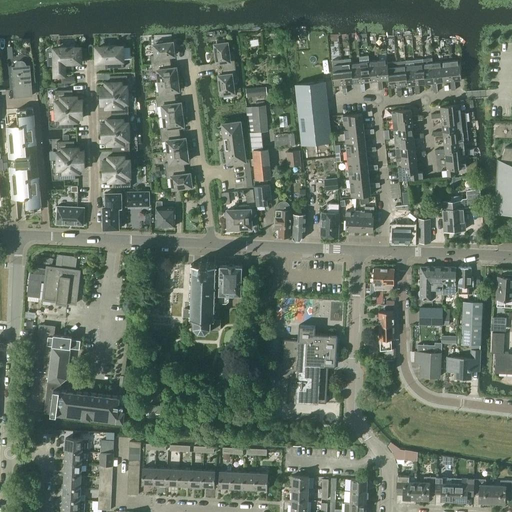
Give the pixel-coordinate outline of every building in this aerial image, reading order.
[(222,62),(222,68),(235,66),(233,51),(229,52),(227,42),(225,42),(225,39),(216,40),(216,43),(214,44),(214,46),(213,46),(214,52),(215,52),(217,62),(222,62)] [(150,56),(151,64),(170,61),(170,55),(174,55),(174,50),(176,50),(174,41),(163,43),(162,41),(155,42),(155,44),(154,44),(155,55),(150,56)] [(105,68),(123,67),(123,47),(117,47),(117,46),(101,46),(101,48),(96,48),(96,58),(98,58),(99,62),(105,61),(105,68)] [(53,50),(46,50),(47,59),(54,59),(54,75),(65,75),(65,69),(73,68),(73,62),(81,62),(81,49),(75,49),(75,47),(59,47),(59,49),(53,50)] [(369,55),(360,56),(363,81),(365,81),(371,80),(369,55)] [(383,83),(383,79),(380,79),(378,60),(370,61),(369,55),(371,80),(378,80),(379,84),(383,83)] [(360,62),(351,62),(353,82),(360,81),(361,86),(365,85),(365,81),(363,81),(360,56),(360,62)] [(351,57),(342,58),(344,83),(347,83),(353,82),(351,62),(351,57)] [(432,57),(423,58),(426,83),(433,82),(433,87),(438,86),(437,82),(435,82),(433,62),(432,57)] [(342,58),(333,59),(333,64),(335,84),(342,83),(343,88),(347,88),(347,83),(344,83),(342,58)] [(414,59),(415,64),(417,84),(419,83),(426,82),(423,58),(414,59)] [(383,79),(389,78),(390,78),(388,62),(388,59),(378,60),(380,79),(383,79)] [(417,84),(415,64),(414,59),(405,60),(408,84),(415,83),(415,89),(420,88),(419,83),(417,84)] [(460,59),(451,60),(453,80),(455,79),(462,79),(460,59)] [(399,85),(401,85),(408,84),(405,60),(396,61),(399,85)] [(451,60),(442,61),(444,81),(450,80),(451,85),(456,84),(455,79),(453,80),(451,60)] [(12,67),(14,90),(14,97),(32,96),(30,66),(27,66),(26,64),(25,62),(23,61),(19,62),(17,63),(16,65),(16,67),(12,67)] [(157,70),(159,81),(179,78),(178,71),(176,72),(176,67),(171,67),(170,61),(151,64),(152,71),(157,70)] [(397,86),(397,90),(402,90),(401,85),(399,85),(396,61),(388,62),(390,78),(389,78),(390,86),(397,86)] [(442,61),(433,62),(435,82),(437,82),(444,81),(442,61)] [(235,66),(222,68),(223,74),(218,75),(220,85),(219,85),(219,92),(220,91),(221,94),(223,93),(223,96),(232,95),(232,92),(234,92),(233,82),(237,81),(235,66)] [(105,86),(100,86),(100,95),(127,94),(127,75),(110,75),(110,82),(105,82),(105,86)] [(155,92),(156,99),(175,97),(174,91),(179,90),(178,85),(180,85),(179,78),(159,81),(160,92),(155,92)] [(296,84),(295,84),(302,144),(331,141),(325,81),(324,81),(325,85),(296,89),(296,84)] [(266,87),(246,89),(246,97),(267,95),(266,87)] [(72,89),(55,90),(55,109),(83,108),(82,99),(77,99),(77,96),(72,96),(72,89)] [(111,107),(111,113),(128,112),(127,94),(100,95),(100,103),(106,103),(106,107),(111,107)] [(162,106),(163,116),(184,114),(183,107),(181,107),(180,102),(176,103),(175,97),(156,99),(157,106),(162,106)] [(441,113),(436,114),(436,118),(441,117),(441,115),(465,113),(465,112),(460,113),(459,104),(440,106),(441,113)] [(266,105),(246,107),(246,109),(248,132),(261,131),(268,130),(266,105)] [(83,108),(55,109),(56,128),(73,127),(73,121),(78,121),(77,117),(83,117),(83,108)] [(24,197),(26,213),(36,212),(35,205),(41,205),(39,176),(29,177),(28,166),(31,165),(31,163),(32,163),(31,157),(31,155),(27,155),(26,144),(36,143),(33,114),(27,115),(27,109),(17,110),(18,126),(8,127),(10,150),(14,150),(14,157),(17,157),(17,166),(15,166),(16,174),(12,174),(14,198),(20,197),(24,197)] [(411,109),(392,111),(393,120),(412,118),(411,116),(411,109)] [(101,123),(101,131),(129,131),(128,112),(111,113),(111,119),(106,119),(107,123),(101,123)] [(465,113),(441,115),(441,117),(442,124),(466,122),(465,113)] [(160,128),(161,135),(180,132),(179,126),(184,125),(183,121),(185,120),(184,114),(163,116),(165,127),(160,128)] [(362,114),(342,116),(343,125),(363,123),(362,114)] [(412,118),(393,120),(394,129),(413,127),(412,120),(417,119),(416,115),(411,116),(412,118)] [(222,123),(227,163),(245,160),(240,121),(222,123)] [(442,130),(437,131),(438,135),(443,135),(443,133),(467,130),(466,122),(442,124),(442,130)] [(363,123),(343,125),(344,134),(364,132),(364,129),(363,123)] [(413,127),(394,129),(395,138),(414,136),(413,134),(413,127)] [(364,132),(344,134),(345,143),(365,141),(364,134),(369,133),(369,129),(364,129),(364,132)] [(467,130),(443,133),(443,135),(444,142),(468,140),(467,130)] [(129,131),(101,131),(102,140),(107,140),(107,144),(112,144),(112,149),(112,150),(129,149),(129,131)] [(248,132),(248,133),(250,149),(263,148),(261,131),(248,132)] [(166,141),(168,152),(189,149),(188,142),(186,142),(185,137),(180,138),(180,132),(161,135),(162,142),(166,141)] [(274,138),(275,146),(295,145),(294,133),(288,134),(288,137),(274,138)] [(414,136),(395,138),(396,147),(414,145),(414,138),(419,138),(418,133),(413,134),(414,136)] [(444,148),(439,149),(440,153),(445,153),(445,151),(464,149),(463,141),(468,140),(444,142),(444,148)] [(74,141),(57,141),(57,160),(84,159),(84,150),(79,151),(78,147),(74,147),(74,141)] [(365,141),(345,143),(346,152),(366,150),(365,147),(365,141)] [(414,145),(396,147),(397,156),(415,154),(415,152),(414,145)] [(511,146),(506,146),(501,159),(498,158),(494,213),(511,213),(511,146)] [(366,150),(346,152),(347,161),(366,159),(366,151),(371,151),(370,147),(365,147),(366,150)] [(263,148),(250,149),(250,152),(252,151),(255,179),(271,178),(268,148),(263,148)] [(102,160),(103,168),(130,167),(129,149),(112,150),(112,155),(108,156),(108,159),(102,160)] [(164,163),(165,170),(184,167),(183,161),(188,161),(188,156),(190,156),(189,149),(168,152),(169,162),(164,163)] [(464,149),(445,151),(445,153),(446,160),(465,158),(465,156),(464,149)] [(299,150),(287,152),(288,166),(300,164),(299,150)] [(415,154),(397,156),(398,165),(416,163),(416,156),(421,156),(420,151),(415,152),(415,154)] [(447,169),(442,169),(442,175),(454,174),(454,168),(466,167),(465,160),(465,158),(446,160),(447,169)] [(84,159),(57,160),(58,179),(75,178),(75,172),(79,172),(79,168),(85,168),(84,159)] [(366,159),(347,161),(348,169),(367,167),(367,165),(366,159)] [(244,162),(247,187),(252,187),(249,162),(244,162)] [(416,163),(398,165),(399,180),(423,177),(422,172),(417,172),(416,163)] [(367,167),(348,169),(349,178),(368,176),(368,169),(373,169),(372,164),(367,165),(367,167)] [(184,167),(165,170),(166,178),(171,178),(173,188),(184,187),(184,188),(190,187),(189,186),(193,186),(192,177),(190,178),(190,173),(185,173),(184,167)] [(113,181),(114,187),(131,187),(130,168),(103,168),(103,177),(109,177),(109,181),(113,181)] [(368,176),(349,178),(350,187),(369,185),(369,183),(368,176)] [(324,179),(325,189),(338,188),(337,178),(324,179)] [(369,185),(350,187),(351,197),(370,195),(370,188),(375,187),(374,182),(369,183),(369,185)] [(255,186),(257,207),(265,206),(265,204),(268,204),(267,199),(272,198),(270,184),(255,186)] [(452,196),(451,196),(451,201),(452,201),(455,230),(465,229),(464,207),(476,206),(476,205),(478,205),(482,205),(481,203),(478,203),(476,203),(475,189),(466,190),(466,198),(462,198),(462,196),(452,196)] [(149,191),(126,192),(126,206),(149,205),(149,191)] [(106,206),(103,206),(103,208),(103,213),(103,229),(119,228),(118,207),(121,207),(121,192),(114,192),(105,193),(106,206)] [(156,207),(156,226),(167,226),(168,227),(172,227),(173,226),(175,226),(175,207),(162,207),(162,201),(156,201),(156,207)] [(278,235),(290,236),(291,210),(288,210),(289,207),(288,204),(286,202),(283,201),(280,202),(278,204),(277,207),(277,209),(275,209),(275,228),(278,228),(278,235)] [(455,230),(452,201),(442,202),(443,208),(442,208),(444,230),(455,230)] [(321,235),(337,236),(339,203),(327,202),(326,212),(322,212),(321,235)] [(238,205),(239,209),(240,230),(246,230),(246,228),(251,227),(250,209),(247,209),(247,204),(238,205)] [(57,206),(56,224),(83,225),(84,207),(57,206)] [(365,206),(364,211),(365,211),(365,230),(373,231),(374,206),(365,206)] [(240,230),(239,209),(227,210),(227,211),(224,212),(224,217),(227,217),(228,229),(233,228),(233,230),(240,230)] [(345,230),(355,230),(355,211),(346,210),(345,230)] [(355,230),(365,230),(365,211),(364,211),(355,211),(355,230)] [(293,237),(295,240),(300,240),(302,237),(304,237),(305,213),(294,213),(293,237)] [(419,218),(419,242),(430,243),(430,218),(419,218)] [(392,242),(394,242),(400,242),(404,242),(412,242),(412,227),(392,227),(392,242)] [(56,264),(55,267),(61,268),(61,265),(74,266),(75,267),(77,257),(63,255),(57,254),(56,260),(56,264)] [(192,277),(192,284),(190,284),(190,285),(192,285),(191,292),(190,292),(190,293),(191,293),(191,300),(190,300),(190,301),(191,301),(191,308),(189,308),(183,308),(183,316),(189,317),(191,317),(190,317),(193,318),(193,319),(190,319),(190,324),(193,324),(193,326),(198,332),(205,332),(208,328),(210,328),(210,330),(218,330),(218,328),(220,328),(221,319),(218,318),(219,298),(222,301),(226,301),(228,299),(229,293),(241,294),(242,265),(241,265),(241,266),(234,265),(228,265),(221,265),(220,265),(217,265),(215,265),(215,263),(214,263),(214,264),(213,264),(213,265),(211,265),(208,264),(208,263),(209,263),(209,262),(208,262),(208,260),(207,260),(207,261),(201,261),(201,260),(200,260),(200,261),(198,261),(198,263),(200,263),(200,264),(195,264),(194,264),(194,262),(192,262),(192,263),(191,263),(191,264),(193,264),(192,268),(191,268),(191,269),(192,269),(192,276),(191,276),(191,277),(192,277)] [(45,278),(43,299),(51,300),(56,300),(56,302),(67,303),(67,302),(76,303),(79,270),(61,268),(55,267),(47,266),(46,268),(34,267),(33,273),(29,273),(27,295),(39,297),(41,278),(45,278)] [(420,266),(420,297),(432,298),(432,292),(433,266),(432,266),(428,266),(420,266)] [(443,266),(433,266),(432,292),(443,293),(443,266)] [(443,266),(443,293),(455,293),(456,266),(455,266),(450,266),(448,266),(443,266)] [(458,267),(458,293),(468,293),(468,287),(470,287),(470,286),(473,286),(473,280),(471,280),(471,267),(458,267)] [(365,283),(365,292),(375,292),(375,290),(383,290),(383,268),(373,268),(373,277),(372,278),(372,281),(373,282),(373,283),(365,283)] [(383,268),(383,290),(391,290),(391,284),(394,284),(394,283),(395,282),(395,278),(394,278),(394,268),(383,268)] [(511,275),(505,275),(504,277),(498,277),(497,299),(511,299),(511,275)] [(462,343),(471,343),(471,350),(471,356),(471,358),(447,357),(447,371),(455,371),(455,377),(471,378),(471,363),(479,364),(480,356),(481,344),(482,302),(463,301),(463,303),(462,343)] [(442,320),(442,309),(442,307),(420,307),(419,324),(442,324),(442,320)] [(393,310),(379,311),(379,325),(393,324),(393,322),(394,321),(394,317),(393,317),(393,310)] [(118,408),(120,395),(74,390),(60,388),(61,381),(67,377),(71,347),(79,348),(80,339),(71,338),(72,335),(63,334),(53,333),(54,326),(39,324),(31,397),(45,402),(44,407),(44,411),(123,421),(124,409),(118,408)] [(393,324),(379,325),(380,339),(380,349),(392,349),(391,338),(394,338),(394,331),(395,331),(394,327),(394,326),(393,324)] [(288,377),(287,401),(326,403),(328,358),(336,358),(336,356),(337,334),(315,333),(315,326),(299,325),(298,339),(296,339),(296,337),(291,337),(291,339),(283,338),(282,361),(275,361),(274,377),(282,378),(282,377),(288,377)] [(492,338),(491,351),(493,351),(495,351),(495,354),(494,373),(496,373),(511,373),(511,353),(507,353),(505,353),(503,353),(504,339),(492,338)] [(417,344),(417,351),(440,352),(441,352),(441,342),(434,342),(434,344),(417,344)] [(421,363),(420,375),(439,376),(440,356),(440,352),(415,351),(415,363),(421,363)] [(148,404),(146,416),(162,418),(163,413),(164,406),(148,404)] [(268,404),(267,419),(276,420),(277,405),(268,404)] [(66,437),(65,450),(83,451),(88,451),(88,439),(83,438),(66,437)] [(223,447),(223,453),(224,453),(223,458),(230,459),(230,453),(233,453),(233,447),(223,447)] [(399,449),(391,452),(395,459),(404,459),(404,460),(417,460),(417,452),(405,450),(399,449)] [(65,450),(65,462),(82,463),(86,463),(87,458),(82,457),(83,451),(65,450)] [(65,462),(64,474),(81,475),(82,463),(65,462)] [(143,467),(142,483),(154,484),(155,467),(143,467)] [(155,467),(154,484),(166,484),(167,468),(155,467)] [(167,468),(166,484),(178,485),(179,468),(167,468)] [(179,468),(178,485),(190,485),(191,469),(179,468)] [(191,469),(190,485),(202,486),(203,470),(191,469)] [(203,470),(202,486),(215,487),(216,470),(203,470)] [(219,487),(231,487),(232,471),(219,470),(219,487)] [(232,471),(231,487),(243,488),(244,472),(232,471)] [(244,472),(243,488),(255,489),(256,472),(244,472)] [(256,472),(255,489),(267,489),(268,473),(256,472)] [(64,474),(63,486),(81,487),(81,475),(64,474)] [(293,475),(292,487),(308,488),(309,476),(293,475)] [(416,499),(416,481),(417,476),(397,475),(397,490),(397,494),(403,494),(403,498),(416,499)] [(429,491),(435,492),(436,477),(424,476),(424,481),(416,481),(416,499),(428,499),(429,491)] [(436,477),(435,492),(441,492),(441,500),(454,501),(455,478),(447,477),(436,477)] [(351,478),(350,490),(366,491),(367,479),(351,478)] [(455,478),(454,501),(467,501),(467,494),(473,494),(474,478),(462,478),(455,478)] [(479,502),(492,502),(493,484),(485,484),(486,479),(474,478),(473,494),(480,494),(479,502)] [(493,484),(492,502),(505,503),(505,495),(511,496),(511,486),(511,480),(500,480),(500,485),(493,484)] [(63,486),(63,499),(85,500),(85,494),(80,493),(81,487),(63,486)] [(292,487),(292,499),(308,500),(308,488),(292,487)] [(350,490),(350,502),(366,503),(366,491),(350,490)] [(95,500),(93,511),(101,511),(102,508),(110,509),(111,497),(99,496),(98,500),(95,500)] [(63,499),(62,511),(79,511),(82,511),(84,511),(85,500),(63,499)] [(292,499),(291,511),(307,511),(308,500),(292,499)] [(345,511),(365,511),(366,503),(350,502),(345,502),(345,511)]
